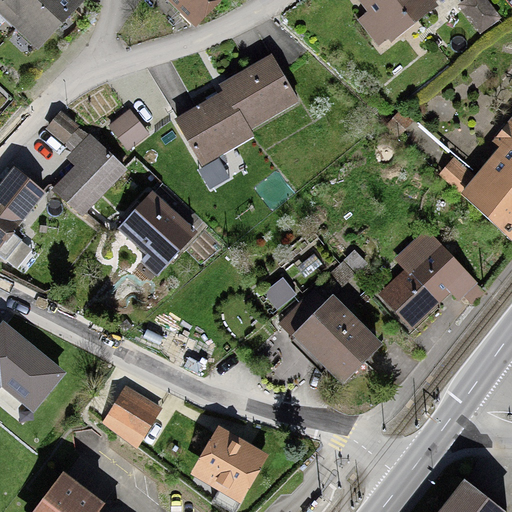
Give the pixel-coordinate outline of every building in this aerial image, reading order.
[(4,0),(0,5),(0,8),(18,26),(42,0),(4,0)] [(39,45),(80,0),(79,0),(42,0),(18,26),(39,45)] [(215,0),(179,0),(187,7),(180,14),(191,24),(215,0)] [(364,0),(392,36),(431,6),(428,2),(430,0),(364,0)] [(496,17),(483,0),(469,0),(462,6),(480,30),(496,17)] [(271,58),(222,86),(248,131),(249,131),(245,124),(294,97),(271,58)] [(225,93),(177,121),(200,160),(248,131),(222,86),(221,86),(225,93)] [(129,112),(111,127),(127,148),(146,134),(129,112)] [(399,112),(388,125),(399,135),(410,123),(399,112)] [(76,127),(60,114),(49,128),(64,141),(76,127)] [(511,122),(496,142),(509,152),(480,188),(452,165),(443,177),(511,241),(511,122)] [(81,211),(123,167),(91,137),(73,158),(82,166),(57,191),(81,211)] [(14,169),(0,186),(0,256),(5,261),(22,240),(12,232),(44,193),(14,169)] [(151,195),(121,227),(164,267),(193,235),(151,195)] [(411,274),(386,298),(410,323),(448,287),(458,298),(474,283),(429,235),(400,263),(411,274)] [(354,252),(345,260),(357,272),(365,264),(354,252)] [(354,275),(343,263),(328,277),(339,289),(354,275)] [(327,304),(316,294),(284,326),(315,357),(318,354),(344,380),(377,347),(330,301),(327,304)] [(54,355),(0,314),(0,391),(17,404),(54,355)] [(159,410),(125,389),(104,422),(136,446),(159,410)] [(223,484),(213,501),(232,511),(233,511),(244,494),(239,491),(258,459),(240,448),(244,442),(230,434),(226,440),(220,436),(200,470),(223,484)] [(98,511),(103,506),(63,476),(35,511),(98,511)] [(503,511),(466,483),(442,511),(503,511)]
